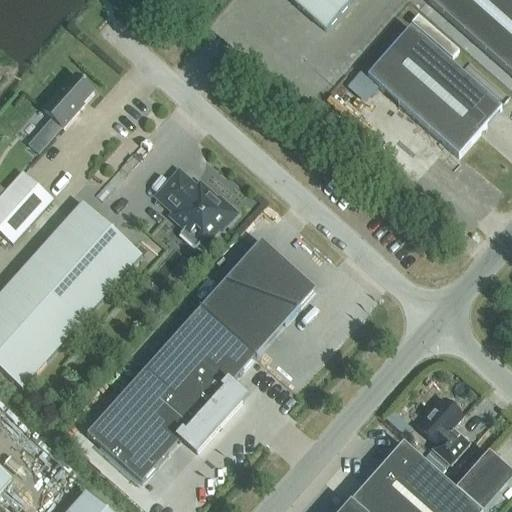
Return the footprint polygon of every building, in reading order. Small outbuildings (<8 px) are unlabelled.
[(352,2),(349,0),(287,0),(325,33),(352,2)] [(511,0),(429,0),(427,3),(511,78),(511,0)] [(459,160),(501,112),(411,33),(369,81),(459,160)] [(378,91),(360,76),(353,83),(371,99),(378,91)] [(83,106),(94,94),(75,78),(64,90),(63,89),(42,112),(63,131),(84,108),(83,106)] [(0,201),(0,236),(13,248),(53,203),(23,176),(0,201)] [(219,233),(234,216),(217,202),(215,204),(200,190),(197,193),(179,177),(159,200),(176,216),(173,219),(203,246),(217,231),(219,233)] [(0,374),(20,393),(141,259),(82,206),(0,296),(0,374)] [(261,245),(211,301),(201,312),(256,360),(315,294),(261,245)] [(229,390),(241,377),(256,360),(201,312),(175,342),(229,390)] [(229,390),(175,342),(141,379),(195,428),(182,443),(196,457),(244,404),(229,390)] [(142,488),(166,460),(182,443),(195,428),(141,379),(87,439),(142,488)] [(453,433),(463,421),(443,403),(417,432),(436,449),(432,454),(450,469),(469,448),(453,433)] [(345,511),(475,511),(455,494),(403,447),(345,511)] [(486,511),(511,483),(511,478),(489,457),(455,494),(475,511),(486,511)] [(469,467),(463,474),(468,479),(475,472),(469,467)] [(0,493),(10,481),(0,472),(0,493)] [(456,473),(446,483),(453,490),(463,479),(456,473)] [(72,511),(103,511),(87,497),(72,511)]
